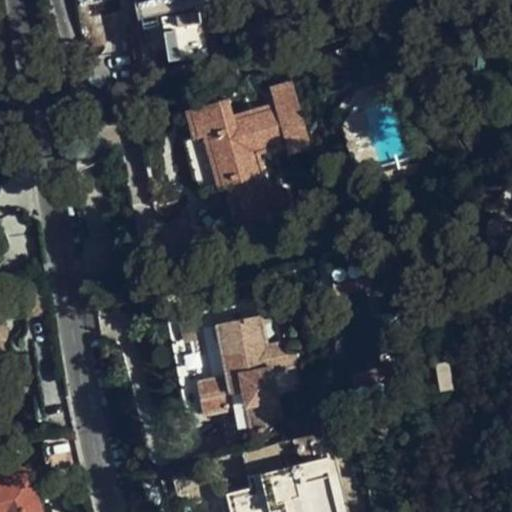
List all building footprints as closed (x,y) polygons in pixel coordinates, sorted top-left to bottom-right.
[(124,0),(134,60),(161,56),(162,60),(195,51),(193,42),(229,32),(226,9),(241,7),(239,0),(124,0)] [(0,47),(13,45),(9,24),(0,26),(0,47)] [(362,88),(397,78),(393,61),(357,71),(362,88)] [(237,113),(232,98),(190,110),(198,137),(187,140),(201,187),(219,182),(221,189),(232,187),(245,231),(297,215),(289,187),(271,191),(260,152),(289,145),(292,155),(313,149),(292,80),(271,86),(277,102),(237,113)] [(0,90),(3,106),(23,102),(19,81),(0,84),(0,90)] [(24,274),(40,270),(34,239),(17,242),(24,274)] [(365,289),(358,260),(329,266),(337,296),(365,289)] [(49,311),(40,270),(24,274),(32,314),(49,311)] [(178,374),(186,418),(244,407),(248,431),(284,424),(274,371),(297,367),(293,344),(269,348),(268,339),(263,339),(259,318),(226,324),(223,308),(174,317),(184,373),(178,374)] [(279,445),(243,453),(249,478),(261,475),(263,484),(219,495),(222,511),(311,511),(300,465),(284,469),(279,445)] [(0,468),(0,511),(42,511),(30,465),(1,472),(0,468)] [(387,503),(406,499),(402,479),(382,483),(387,503)]
